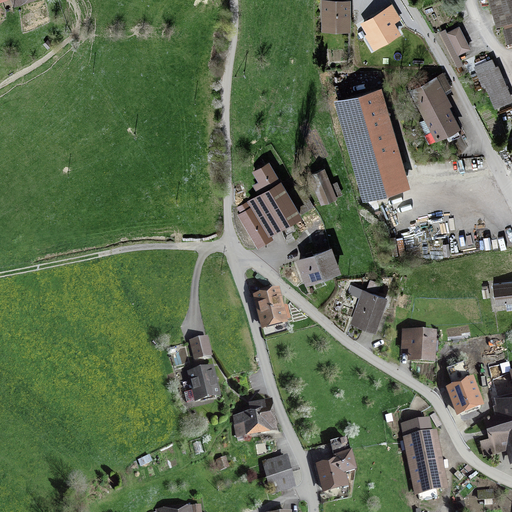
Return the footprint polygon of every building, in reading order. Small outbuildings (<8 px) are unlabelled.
[(511,0),(488,0),(496,27),(511,22),(511,0)] [(325,1),(325,25),(337,25),(337,28),(347,28),(347,1),(325,1)] [(392,5),(360,24),(366,35),(364,36),(374,52),(400,35),(394,24),(401,20),(392,5)] [(448,32),(458,53),(469,48),(459,27),(448,32)] [(495,105),(509,99),(496,69),(493,62),(477,69),(480,76),(482,75),(495,105)] [(442,75),(433,80),(440,93),(449,89),(442,75)] [(433,80),(413,90),(427,117),(433,129),(437,137),(445,133),(457,127),(440,93),(433,80)] [(371,183),(402,173),(403,173),(379,89),(338,100),(366,196),(374,194),(374,193),(371,183)] [(425,133),(433,129),(427,117),(419,121),(425,133)] [(461,134),(457,127),(445,133),(449,140),(461,134)] [(261,195),(248,202),(251,207),(238,215),(258,247),(273,238),(269,233),(299,215),(313,206),(302,188),(297,192),(294,186),(285,191),(268,163),(254,171),(261,181),(255,185),(261,195)] [(311,174),(322,201),(341,194),(330,167),(311,174)] [(298,178),(302,184),(307,181),(302,175),(298,178)] [(306,253),(308,256),(299,259),(307,281),(338,269),(330,248),(313,254),(312,251),(306,253)] [(379,283),(370,280),(367,288),(376,291),(379,283)] [(506,302),(507,310),(511,309),(511,281),(493,284),(496,304),(506,302)] [(380,313),(381,311),(385,298),(364,290),(353,322),(371,328),(377,312),(380,313)] [(268,291),(261,293),(261,295),(257,296),(264,325),(286,320),(286,319),(290,318),(287,306),(283,307),(279,292),(277,291),(269,293),(268,291)] [(403,334),(402,348),(412,349),(411,359),(432,360),(434,335),(403,334)] [(211,355),(207,338),(191,342),(195,359),(211,355)] [(510,372),(508,363),(500,365),(503,374),(510,372)] [(464,364),(448,370),(455,389),(450,391),(459,414),(482,405),(474,382),(471,383),(464,364)] [(197,400),(218,395),(212,368),(190,374),(197,400)] [(490,442),(481,444),(484,456),(494,454),(491,442),(501,440),(503,436),(510,435),(511,443),(511,395),(501,398),(494,408),(496,417),(485,419),(490,442)] [(250,407),(253,432),(274,429),(270,404),(250,407)] [(239,438),(239,434),(253,432),(250,407),(234,414),(237,438),(239,438)] [(428,420),(403,425),(417,493),(441,489),(428,420)] [(347,440),(333,444),(336,458),(350,454),(347,440)] [(336,458),(337,463),(319,468),(325,491),(348,485),(345,473),(355,470),(350,454),(336,458)] [(286,457),(264,463),(268,478),(290,472),(286,457)] [(272,492),(294,486),(290,472),(268,478),(272,492)] [(491,491),(479,492),(479,500),(492,499),(491,491)]
